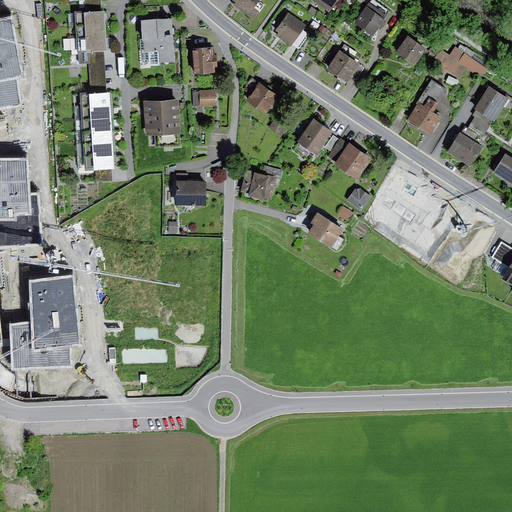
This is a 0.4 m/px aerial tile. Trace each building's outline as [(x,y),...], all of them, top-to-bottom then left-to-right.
[(84,0),(86,14),(102,13),(100,0),(84,0)] [(260,0),(235,0),(236,0),(233,4),(255,20),(259,14),(253,10),(260,0)] [(339,0),(312,0),(330,13),(339,0)] [(312,6),(309,11),(315,16),(319,11),(312,6)] [(385,21),(366,8),(354,24),(373,38),(385,21)] [(86,14),(68,15),(69,27),(106,24),(105,13),(102,13),(86,14)] [(306,26),(288,14),(276,32),(279,34),(277,37),(291,47),(293,45),(303,30),(306,26)] [(11,19),(0,21),(0,107),(20,105),(16,77),(21,75),(11,19)] [(174,21),(144,22),(146,65),(175,65),(174,21)] [(106,24),(69,27),(70,40),(106,37),(106,24)] [(328,29),(322,24),(316,32),(322,37),(328,29)] [(310,35),(303,30),(293,45),(300,49),(310,35)] [(427,50),(408,36),(396,53),(410,63),(415,67),(427,50)] [(107,51),(106,37),(70,40),(72,65),(90,64),(89,52),(104,51),(107,51)] [(354,50),(345,44),(327,70),(347,84),(352,77),(356,80),(364,68),(348,58),(354,50)] [(432,46),(428,52),(434,56),(438,50),(432,46)] [(486,68),(455,47),(449,56),(440,50),(435,58),(436,59),(432,66),(443,73),(446,69),(460,78),(467,69),(480,77),(486,68)] [(212,49),(192,51),(194,75),(215,73),(214,64),(218,64),(218,57),(213,57),(212,49)] [(107,94),(104,51),(89,52),(90,64),(92,95),(107,94)] [(374,75),(369,83),(380,90),(384,84),(376,78),(377,77),(374,75)] [(446,89),(432,81),(407,122),(431,137),(442,118),(434,113),(438,106),(437,105),(446,89)] [(281,97),(262,84),(250,101),(269,114),(281,97)] [(508,100),(490,88),(475,110),(494,122),(508,100)] [(216,91),(193,91),(193,106),(217,105),(216,91)] [(92,95),(81,95),(82,109),(110,107),(109,94),(107,94),(92,95)] [(178,103),(146,104),(147,137),(155,136),(155,146),(180,146),(178,103)] [(110,107),(82,109),(83,121),(111,120),(110,107)] [(491,127),(475,117),(468,128),(484,138),(491,127)] [(111,120),(83,121),(83,134),(112,132),(111,120)] [(333,133),(314,120),(298,142),(317,156),(333,133)] [(274,121),(269,128),(282,136),(286,129),(274,121)] [(112,132),(83,134),(84,147),(112,145),(112,132)] [(485,149),(461,135),(450,154),(473,168),(485,149)] [(332,152),(339,140),(334,136),(326,148),(332,152)] [(348,146),(339,140),(332,152),(328,158),(337,163),(348,146)] [(372,160),(349,144),(348,146),(337,163),(335,165),(358,180),(372,160)] [(112,145),(84,147),(85,159),(113,157),(112,145)] [(511,158),(506,155),(493,175),(511,186),(511,158)] [(113,157),(85,159),(85,172),(114,171),(113,157)] [(26,161),(0,160),(0,246),(41,244),(37,196),(28,196),(26,161)] [(277,177),(246,169),(241,192),(248,193),(247,196),(263,200),(264,197),(272,199),(277,177)] [(206,183),(176,183),(176,208),(206,208),(206,183)] [(409,194),(404,190),(386,216),(401,226),(405,221),(410,224),(411,223),(414,225),(432,199),(414,187),(409,194)] [(361,189),(355,190),(346,201),(361,213),(373,198),(361,189)] [(343,207),(337,215),(348,222),(353,213),(343,207)] [(460,250),(470,223),(427,207),(417,233),(460,250)] [(344,231),(318,214),(311,224),(314,226),(308,235),(331,250),(344,231)] [(178,222),(169,222),(168,233),(178,234),(178,222)] [(509,267),(511,262),(511,247),(502,241),(492,257),(498,260),(509,267)] [(511,262),(509,267),(498,260),(492,270),(504,277),(503,279),(511,284),(511,262)] [(72,278),(32,283),(34,324),(12,327),(14,368),(70,365),(69,345),(79,344),(72,278)]
